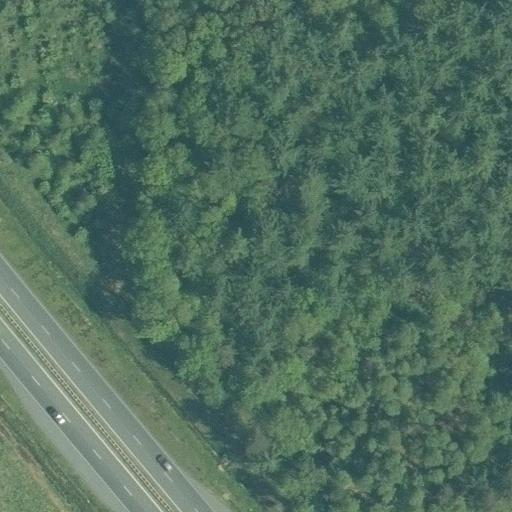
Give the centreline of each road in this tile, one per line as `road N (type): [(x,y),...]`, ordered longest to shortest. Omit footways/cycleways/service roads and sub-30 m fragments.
road 1 (trunk): [(199,511),(0,273)]
road 2 (trunk): [(0,335),(146,511)]
